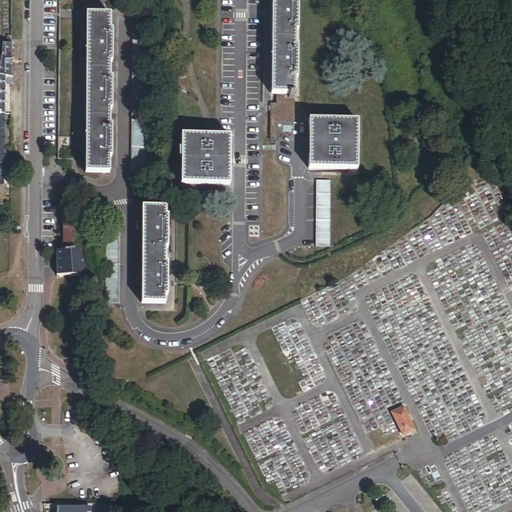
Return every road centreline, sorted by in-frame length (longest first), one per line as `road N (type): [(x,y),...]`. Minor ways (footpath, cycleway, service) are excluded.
road 1 (residential): [(241,0),(238,261),(223,316),(180,339),(142,329),(128,291),(125,200),(37,176)]
road 2 (residential): [(31,368),(173,435),(252,511)]
road 3 (unknown): [(183,338),(130,362),(79,363),(63,331),(71,291)]
road 4 (residential): [(37,176),(37,0)]
road 5 (residential): [(23,341),(37,289),(37,176)]
road 6 (unclassified): [(305,508),(384,472),(416,511)]
